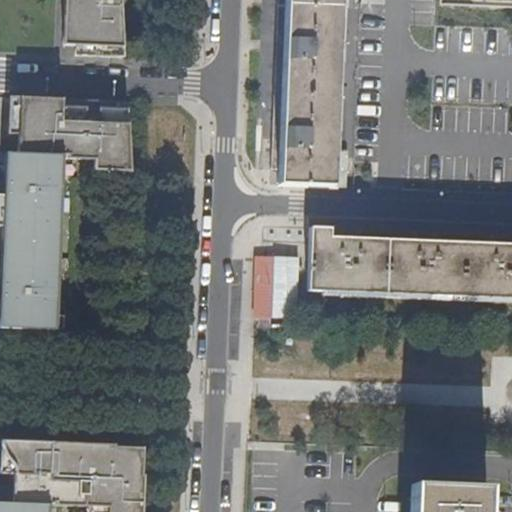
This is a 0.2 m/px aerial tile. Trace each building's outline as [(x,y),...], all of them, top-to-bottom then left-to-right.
[(67,0),(66,46),(75,46),(75,57),(78,57),(80,0),(67,0)] [(80,0),(78,57),(121,58),(120,0),(80,0)] [(277,184),(330,186),(331,172),(340,172),(345,52),(347,0),(277,0),(270,169),(278,170),(277,184)] [(67,161),(74,161),(77,103),(0,100),(0,228),(4,229),(2,258),(0,257),(0,330),(55,333),(58,259),(52,259),(52,244),(58,244),(61,158),(67,158),(67,161)] [(89,172),(126,174),(122,104),(77,103),(74,161),(90,162),(89,172)] [(329,228),(313,227),(312,242),(309,242),(307,290),(471,297),(474,244),(433,242),(434,232),(420,232),(420,242),(355,239),(356,229),(342,229),(341,239),(329,238),(329,228)] [(511,246),(474,244),(471,297),(511,298),(511,246)] [(300,257),(255,257),(256,319),(301,318),(300,257)] [(47,511),(48,507),(60,508),(62,446),(0,443),(0,445),(0,449),(1,453),(5,460),(11,467),(13,471),(14,476),(13,490),(12,505),(0,504),(0,511),(47,511)] [(137,511),(139,449),(62,446),(60,508),(107,509),(106,511),(137,511)] [(485,511),(486,504),(488,504),(488,502),(486,502),(487,489),(412,485),(412,498),(409,498),(409,500),(412,500),(411,511),(485,511)]
